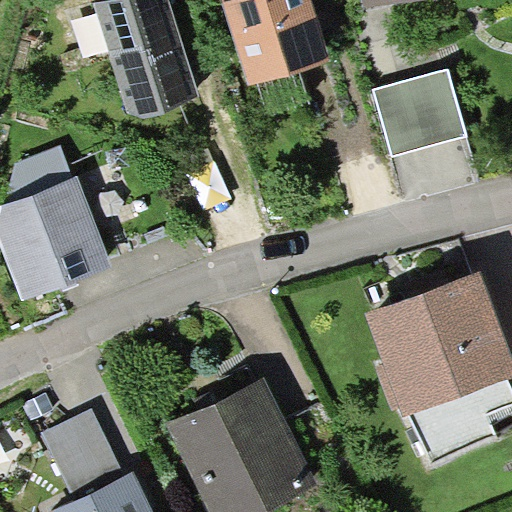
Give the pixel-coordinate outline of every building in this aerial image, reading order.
[(139,113),(192,93),(162,0),(99,0),(90,3),(124,110),(139,113)] [(229,0),(254,78),(339,53),(323,0),(229,0)] [(374,0),(377,11),(439,0),(374,0)] [(0,213),(0,233),(23,294),(98,265),(66,181),(2,205),(0,213)] [(467,277),(372,312),(406,403),(501,368),(467,277)] [(302,486),(252,385),(172,424),(215,511),(240,511),(297,484),(299,488),(302,486)] [(148,511),(131,475),(56,510),(57,511),(148,511)]
